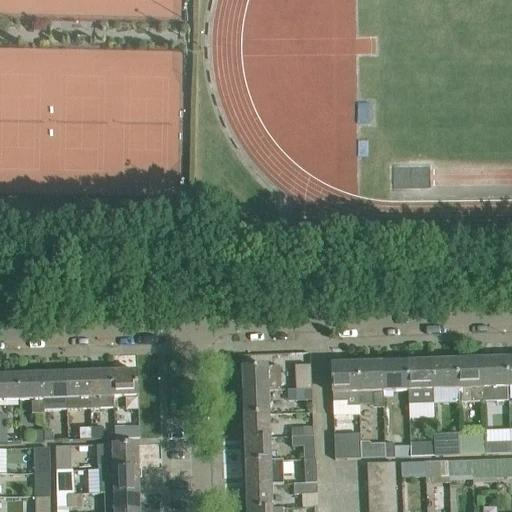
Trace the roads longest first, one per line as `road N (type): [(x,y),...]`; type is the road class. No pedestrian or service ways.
road 1 (residential): [(195,324),(511,314)]
road 2 (residential): [(0,331),(195,324)]
road 3 (residential): [(202,511),(195,324)]
